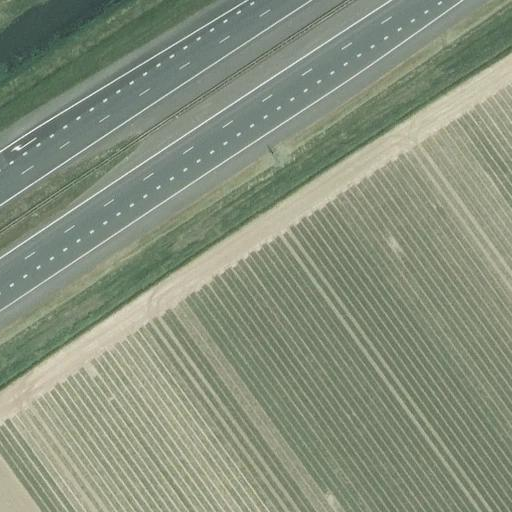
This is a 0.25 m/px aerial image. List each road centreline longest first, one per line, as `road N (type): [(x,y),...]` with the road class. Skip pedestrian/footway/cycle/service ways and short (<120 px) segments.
road 1 (motorway): [(0,276),(418,0)]
road 2 (motorway): [(286,0),(0,189)]
